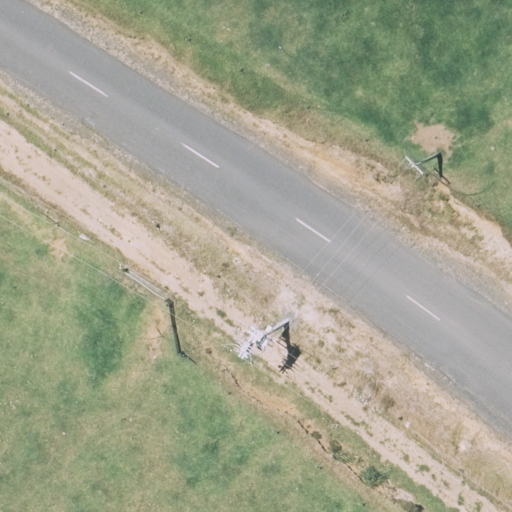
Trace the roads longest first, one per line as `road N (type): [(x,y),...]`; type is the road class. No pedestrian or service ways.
road 1 (unclassified): [(511,382),(0,31)]
road 2 (track): [(475,511),(0,144)]
